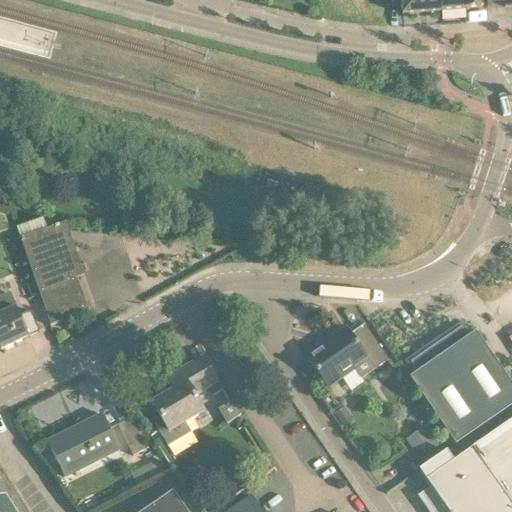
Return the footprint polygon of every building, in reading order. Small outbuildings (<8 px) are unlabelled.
[(401,0),(403,17),(438,15),(438,0),(401,0)] [(438,0),(438,15),(482,11),(481,0),(438,0)] [(49,154),(36,155),(37,168),(50,166),(49,154)] [(276,198),(276,199),(313,209),(318,190),(281,180),(281,182),(280,186),(278,194),(276,198)] [(0,211),(0,235),(10,232),(2,210),(0,211)] [(43,221),(17,231),(21,241),(51,328),(89,315),(89,314),(88,314),(77,281),(66,250),(73,248),(66,225),(59,228),(47,232),(43,221)] [(291,248),(292,238),(278,236),(276,246),(291,248)] [(19,318),(15,310),(8,295),(0,298),(0,351),(0,352),(29,339),(30,339),(40,334),(30,313),(19,318)] [(350,336),(346,330),(330,341),(332,343),(306,361),(307,361),(327,390),(354,371),(353,369),(366,360),(374,371),(388,362),(364,327),(350,336)] [(414,377),(409,380),(456,446),(511,407),(511,387),(501,372),(486,350),(475,335),(471,338),(467,340),(460,330),(410,365),(417,375),(414,377)] [(172,394),(152,405),(164,427),(157,431),(167,449),(191,435),(185,425),(203,414),(194,398),(206,391),(216,385),(218,384),(217,382),(211,372),(210,371),(204,361),(203,359),(202,360),(191,366),(173,377),(167,380),(165,381),(166,383),(172,394)] [(232,403),(218,411),(226,425),(240,417),(232,403)] [(351,421),(343,410),(334,416),(342,428),(351,421)] [(48,443),(47,444),(64,479),(65,479),(118,453),(119,452),(101,417),(100,417),(48,443)] [(133,458),(145,452),(131,421),(118,427),(133,458)] [(430,489),(417,498),(426,511),(511,511),(511,423),(426,483),(430,489)] [(431,435),(410,449),(422,467),(443,453),(431,435)] [(184,511),(172,494),(146,511),(184,511)] [(14,511),(5,497),(0,497),(0,511),(14,511)] [(260,511),(251,497),(229,511),(260,511)]
